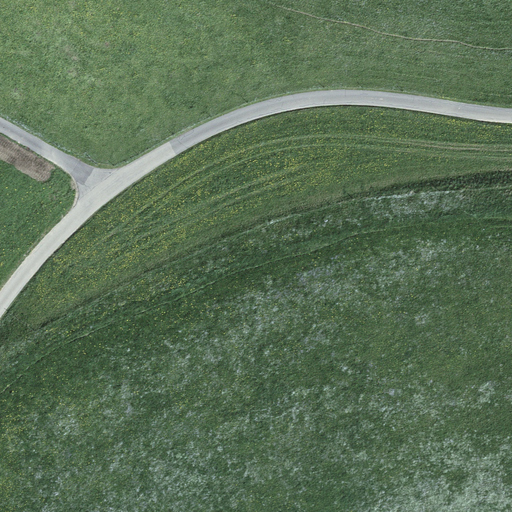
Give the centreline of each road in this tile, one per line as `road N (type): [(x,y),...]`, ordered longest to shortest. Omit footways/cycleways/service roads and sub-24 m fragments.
road 1 (unclassified): [(511,116),(337,97),(256,111),(174,144),(107,188),(0,304)]
road 2 (track): [(0,367),(50,333),(244,246),(409,203),(511,202)]
road 3 (track): [(0,129),(107,188)]
